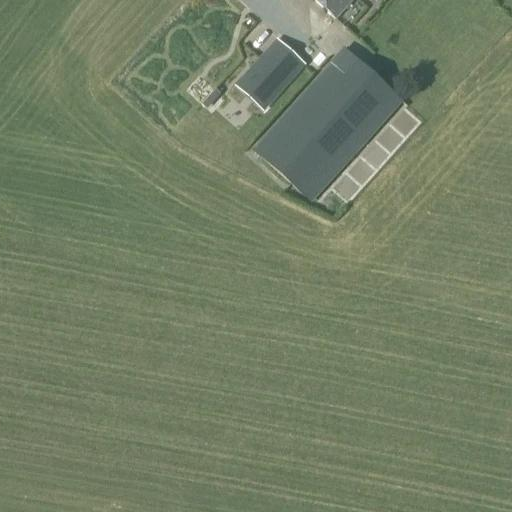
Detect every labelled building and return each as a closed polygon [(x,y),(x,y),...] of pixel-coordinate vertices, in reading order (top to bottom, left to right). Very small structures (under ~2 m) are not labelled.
[(189,0),(119,75),(140,95),(145,91),(159,104),(182,80),(215,110),(240,85),(211,58),(266,0),(189,0)] [(313,0),(334,19),(351,0),(313,0)] [(322,17),(307,32),(323,48),(338,33),(322,17)] [(274,41),(240,79),(269,105),(303,67),(274,41)] [(309,206),(401,103),(343,50),(250,153),(309,206)]
